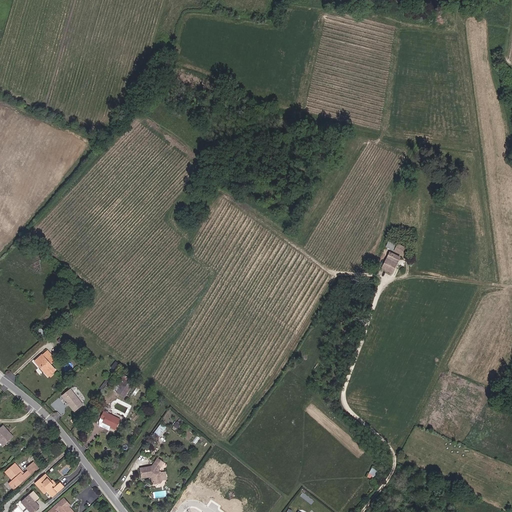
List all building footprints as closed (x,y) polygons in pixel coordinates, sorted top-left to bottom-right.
[(402,251),(395,247),(391,254),(398,258),(402,251)] [(389,276),(397,260),(387,255),(379,271),(389,276)] [(48,361),(53,355),(48,350),(36,362),(51,377),(57,370),(51,364),(48,361)] [(125,398),(134,386),(128,382),(130,379),(125,375),(114,390),(125,398)] [(71,390),(63,397),(76,412),(84,405),(71,390)] [(118,429),(123,420),(106,412),(103,418),(106,420),(103,426),(111,430),(113,427),(118,429)] [(161,436),(166,427),(160,424),(155,433),(161,436)] [(6,445),(16,436),(5,425),(0,429),(0,439),(1,439),(6,445)] [(166,462),(160,457),(154,466),(143,468),(144,478),(152,476),(153,475),(155,476),(154,477),(155,482),(157,483),(163,482),(164,480),(168,479),(167,471),(162,471),(161,469),(166,462)] [(37,465),(32,460),(25,466),(30,471),(37,465)] [(22,470),(14,461),(4,470),(12,478),(8,482),(13,487),(30,472),(27,469),(22,473),(20,471),(22,470)] [(373,467),(368,475),(373,478),(378,470),(373,467)] [(47,482),(48,481),(42,475),(33,483),(41,492),(44,490),(49,495),(55,490),(51,486),(49,488),(47,486),(49,484),(47,482)] [(51,486),(55,490),(59,486),(56,482),(53,484),(51,486)] [(34,491),(21,502),(28,511),(33,511),(39,507),(34,501),(39,497),(34,491)] [(69,507),(63,500),(54,507),(58,511),(71,511),(68,508),(69,507)]
